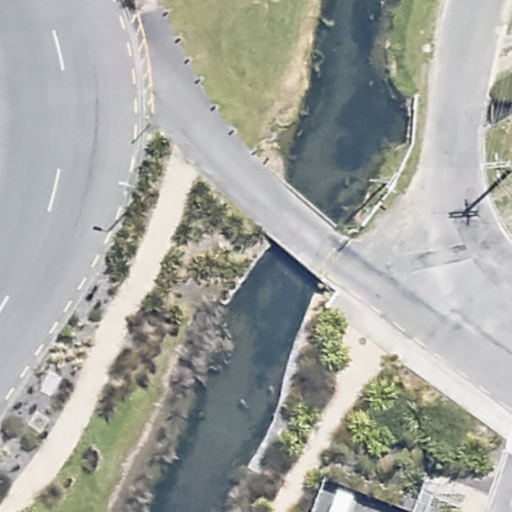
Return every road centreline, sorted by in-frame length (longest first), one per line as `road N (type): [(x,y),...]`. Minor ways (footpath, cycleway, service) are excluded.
road 1 (track): [(431,238),(344,266),(232,170),(175,105),(109,73),(63,65)]
road 2 (residential): [(460,0),(418,113),(413,181),(456,283),(511,330)]
